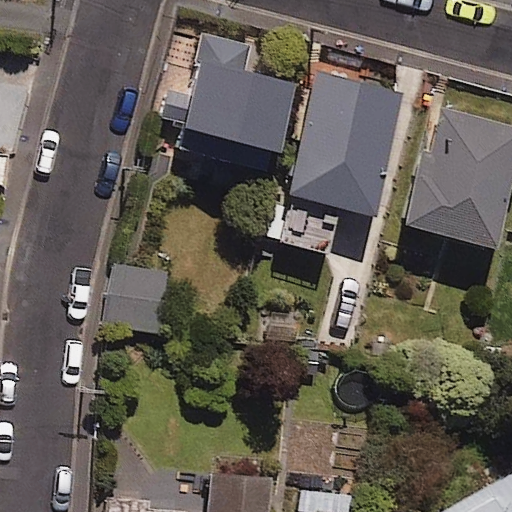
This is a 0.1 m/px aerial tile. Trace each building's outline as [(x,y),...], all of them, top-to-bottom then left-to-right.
[(255,49),(204,36),(187,98),(167,92),(160,121),(182,127),(179,137),(286,166),(306,91),(248,76),(255,49)] [(409,95),(319,75),(290,205),(381,225),(409,95)] [(511,211),(511,129),(444,114),(434,157),(424,155),(405,236),(501,258),(511,211)] [(0,193),(8,195),(13,156),(0,153),(0,193)] [(171,279),(114,269),(104,327),(161,337),(171,279)] [(511,511),(511,447),(426,500),(419,511),(511,511)] [(253,511),(256,469),(204,467),(202,511),(169,511),(170,507),(139,506),(139,494),(98,493),(92,499),(90,511),(253,511)]
